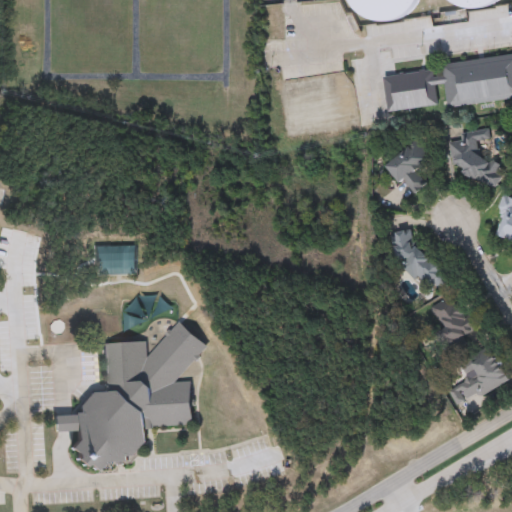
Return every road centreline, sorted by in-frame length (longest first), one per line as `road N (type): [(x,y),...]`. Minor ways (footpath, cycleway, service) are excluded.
road 1 (tertiary): [(511,415),(350,511)]
road 2 (residential): [(511,22),(360,47)]
road 3 (tertiary): [(397,511),(511,441)]
